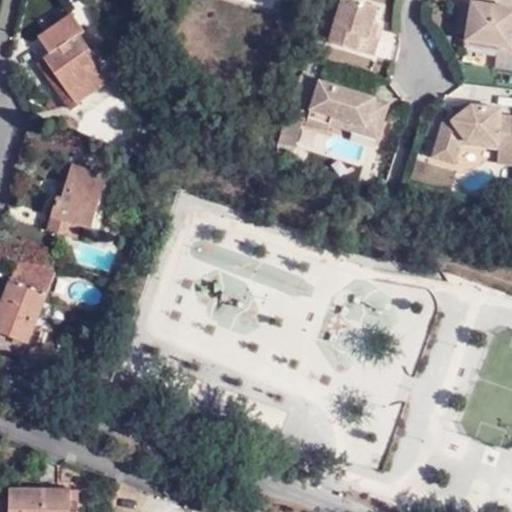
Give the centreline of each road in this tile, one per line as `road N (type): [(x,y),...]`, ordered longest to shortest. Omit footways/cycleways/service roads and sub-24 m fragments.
road 1 (residential): [(0,423),(234,511)]
road 2 (residential): [(0,206),(22,129),(3,41)]
